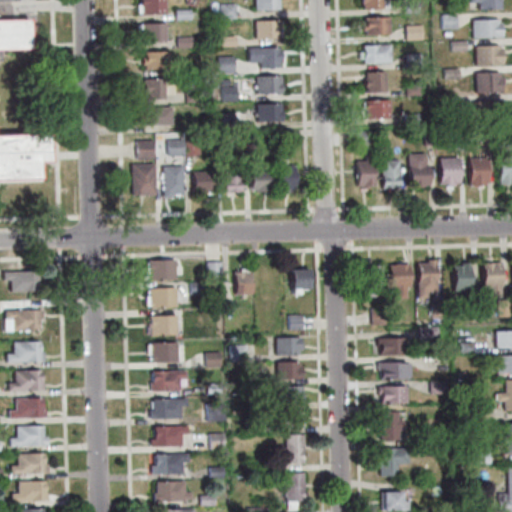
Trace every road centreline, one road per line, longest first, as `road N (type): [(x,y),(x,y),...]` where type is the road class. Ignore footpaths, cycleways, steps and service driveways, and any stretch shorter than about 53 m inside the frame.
road 1 (residential): [(511,223),(0,239)]
road 2 (residential): [(97,511),(81,0)]
road 3 (residential): [(339,511),(332,229)]
road 4 (residential): [(324,229),(317,0)]
